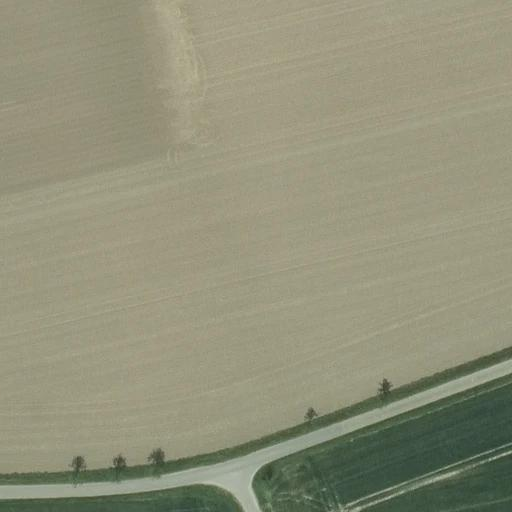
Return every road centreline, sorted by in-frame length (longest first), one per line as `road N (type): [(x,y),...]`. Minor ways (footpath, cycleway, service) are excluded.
road 1 (unclassified): [(511,362),(229,466)]
road 2 (unclassified): [(229,466),(162,482),(0,488)]
